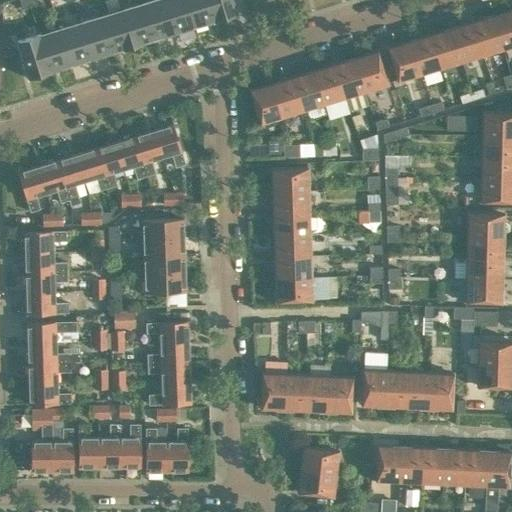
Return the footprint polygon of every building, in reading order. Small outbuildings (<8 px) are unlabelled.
[(29,6),(27,0),(19,0),(22,8),(29,6)] [(174,32),(163,0),(151,0),(142,3),(153,38),(174,32)] [(194,26),(186,0),(163,0),(174,32),(182,29),(194,26)] [(216,20),(209,0),(186,0),(194,26),(213,20),(214,21),(216,20)] [(232,0),(209,0),(216,20),(236,14),(232,0)] [(153,38),(142,3),(121,10),(132,46),(141,44),(141,42),(153,38)] [(511,45),(511,8),(492,15),(502,49),(511,45)] [(132,46),(121,10),(100,16),(111,51),(123,48),(123,49),(132,46)] [(492,15),(471,21),(482,55),(502,49),(492,15)] [(111,51),(100,16),(79,22),(90,58),(111,51)] [(471,21),(450,28),(461,62),(482,55),(471,21)] [(90,58),(79,22),(58,29),(70,64),(90,58)] [(450,28),(429,34),(440,68),(461,62),(450,28)] [(70,64),(58,29),(39,35),(39,34),(37,34),(49,72),(51,71),(50,70),(70,64)] [(49,72),(37,34),(16,41),(28,78),(49,72)] [(429,34),(408,41),(419,75),(440,68),(429,34)] [(408,41),(387,47),(398,81),(419,75),(408,41)] [(386,85),(376,51),(355,57),(365,91),(386,85)] [(365,91),(355,57),(334,63),(344,97),(365,91)] [(344,97),(334,63),(313,70),(323,104),(344,97)] [(323,104),(313,70),(292,76),(303,110),(323,104)] [(511,81),(510,74),(502,77),(506,88),(511,86),(511,81)] [(303,110),(292,76),(271,83),(282,117),(303,110)] [(271,83),(250,89),(261,123),(282,117),(271,83)] [(470,92),(472,100),(484,96),(481,89),(470,92)] [(470,92),(458,96),(461,104),(472,100),(470,92)] [(440,102),(429,105),(431,113),(443,109),(440,102)] [(429,105),(417,108),(419,116),(431,113),(429,105)] [(511,113),(482,113),(482,135),(511,135),(511,113)] [(446,115),(446,130),(476,130),(476,115),(475,115),(446,115)] [(386,118),(374,122),(376,130),(388,126),(386,118)] [(172,125),(152,131),(160,157),(171,154),(173,161),(175,167),(180,165),(185,164),(172,125)] [(405,127),(394,130),(396,138),(408,134),(405,127)] [(394,130),(382,134),(385,142),(396,138),(394,130)] [(152,131),(133,137),(145,176),(155,173),(150,160),(160,157),(152,131)] [(511,135),(482,135),(481,157),(511,157),(511,135)] [(133,137),(114,143),(122,169),(132,166),(136,179),(145,176),(133,137)] [(283,139),(267,140),(268,153),(283,153),(283,145),(283,139)] [(122,169),(114,143),(94,149),(107,188),(116,185),(112,172),(122,169)] [(321,143),(313,144),(313,156),(321,156),(321,143)] [(291,144),(283,145),(283,153),(283,157),(291,156),(291,144)] [(299,144),(291,144),(291,156),(299,156),(299,144)] [(361,160),(369,160),(369,148),(361,148),(361,160)] [(369,148),(369,160),(377,160),(377,148),(369,148)] [(107,188),(94,149),(76,155),(84,181),(94,178),(98,191),(107,188)] [(74,184),(84,181),(76,155),(56,160),(64,187),(69,200),(70,206),(80,203),(74,184)] [(511,157),(481,157),(480,179),(511,179),(511,157)] [(56,160),(37,166),(45,193),(56,190),(60,202),(69,200),(64,187),(56,160)] [(37,166),(18,172),(26,199),(30,212),(40,209),(36,196),(45,193),(37,166)] [(307,168),(271,169),(272,191),(307,190),(307,168)] [(396,168),(383,168),(384,176),(396,176),(396,168)] [(378,176),(366,177),(366,189),(378,188),(378,176)] [(396,176),(383,176),(385,204),(397,204),(396,176)] [(511,179),(480,179),(480,201),(511,201),(511,179)] [(272,191),(272,213),(308,211),(307,190),(272,191)] [(130,192),(120,192),(120,204),(130,204),(130,192)] [(140,192),(130,192),(130,204),(140,204),(140,192)] [(182,192),(173,192),(163,192),(163,204),(183,203),(182,192)] [(367,210),(379,210),(379,202),(367,202),(367,210)] [(379,210),(367,210),(367,222),(379,222),(379,210)] [(308,211),(272,213),(273,234),(309,233),(308,211)] [(100,212),(90,213),(91,225),(100,225),(100,212)] [(90,213),(81,213),(82,225),(91,225),(90,213)] [(467,213),(466,235),(502,236),(503,214),(467,213)] [(52,214),(43,214),(43,227),(53,227),(52,214)] [(61,214),(52,214),(53,227),(62,226),(61,214)] [(142,218),(142,230),(135,230),(135,237),(184,236),(183,217),(142,218)] [(118,225),(108,225),(109,237),(118,237),(118,225)] [(397,225),(385,226),(386,234),(398,233),(397,225)] [(25,253),(52,252),(52,241),(66,241),(65,231),(24,232),(25,253)] [(273,234),(274,256),(309,255),(309,233),(273,234)] [(398,233),(386,234),(386,242),(398,241),(398,233)] [(466,235),(466,257),(501,258),(502,236),(466,235)] [(184,236),(135,237),(136,243),(142,243),(142,256),(184,255),(184,236)] [(118,237),(109,237),(109,249),(119,249),(118,237)] [(102,238),(90,238),(90,248),(102,248),(102,238)] [(368,254),(380,253),(380,245),(368,245),(368,254)] [(102,248),(90,248),(91,257),(102,257),(102,248)] [(52,262),(52,252),(25,253),(25,273),(67,271),(66,262),(52,262)] [(142,256),(143,266),(136,266),(136,273),(185,272),(184,255),(142,256)] [(274,256),(274,278),(310,277),(309,255),(274,256)] [(466,257),(465,279),(501,280),(501,258),(466,257)] [(381,267),(369,267),(369,275),(381,275),(381,267)] [(387,269),(387,277),(399,276),(399,268),(387,269)] [(67,271),(25,273),(26,292),(53,292),(53,281),(67,281),(67,271)] [(185,272),(136,273),(137,279),(143,279),(143,292),(185,291),(185,272)] [(119,274),(110,274),(110,286),(119,286),(119,274)] [(381,275),(369,275),(369,283),(381,283),(381,275)] [(399,276),(387,277),(387,289),(399,288),(399,276)] [(103,277),(91,277),(91,287),(103,287),(103,286),(103,277)] [(274,278),(275,301),(311,299),(310,277),(274,278)] [(465,279),(465,301),(500,302),(501,280),(465,279)] [(119,286),(110,286),(110,298),(120,298),(119,286)] [(103,287),(91,287),(92,296),(103,296),(103,287)] [(53,292),(26,292),(26,313),(68,312),(68,301),(54,302),(53,292)] [(425,304),(425,316),(433,316),(433,304),(425,304)] [(454,305),(454,317),(464,317),(464,305),(454,305)] [(464,305),(464,317),(474,317),(475,305),(464,305)] [(397,308),(389,309),(389,321),(398,321),(397,308)] [(389,309),(381,309),(381,321),(389,321),(389,309)] [(154,319),(145,320),(145,333),(159,332),(160,342),(187,341),(186,321),(166,322),(165,310),(153,310),(154,319)] [(133,311),(113,312),(113,326),(134,325),(133,311)] [(359,320),(351,319),(351,331),(359,332),(359,320)] [(77,320),(56,321),(27,322),(27,342),(55,342),(57,342),(56,332),(78,331),(77,320)] [(313,320),(305,321),(305,333),(313,333),(313,320)] [(305,321),(297,321),(297,333),(305,333),(305,321)] [(261,322),(261,334),(269,334),(269,322),(261,322)] [(104,328),(93,329),(93,338),(104,338),(104,328)] [(122,330),(110,331),(110,340),(123,340),(122,330)] [(104,338),(93,338),(93,348),(104,348),(104,338)] [(123,340),(110,340),(111,350),(123,349),(123,340)] [(160,342),(160,353),(146,354),(146,363),(188,361),(187,341),(160,342)] [(511,341),(478,341),(477,363),(511,364),(511,341)] [(55,353),(55,342),(27,342),(28,363),(56,362),(69,362),(80,361),(80,352),(55,353)] [(189,382),(188,361),(146,363),(147,373),(161,373),(161,383),(189,382)] [(70,372),(69,362),(56,362),(28,363),(29,382),(56,382),(56,372),(70,372)] [(511,364),(477,363),(476,386),(511,386),(511,364)] [(105,369),(94,369),(94,379),(105,378),(105,369)] [(363,369),(361,405),(383,406),(385,370),(363,369)] [(383,406),(405,407),(407,371),(385,370),(383,406)] [(123,371),(111,371),(112,380),(124,380),(123,371)] [(405,407),(427,408),(429,372),(407,371),(405,407)] [(262,372),(261,408),(283,409),(284,373),(262,372)] [(449,409),(451,373),(429,372),(427,408),(449,409)] [(283,409),(305,410),(306,375),(284,373),(283,409)] [(305,410),(327,411),(328,376),(306,375),(305,410)] [(327,411),(349,412),(351,377),(328,376),(327,411)] [(105,378),(94,379),(95,388),(106,388),(105,378)] [(124,380),(112,380),(112,390),(124,389),(124,380)] [(57,393),(56,382),(29,382),(29,404),(71,403),(70,392),(57,393)] [(161,383),(162,394),(148,394),(148,404),(189,403),(189,382),(161,383)] [(467,398),(459,398),(459,410),(467,411),(467,398)] [(98,405),(89,406),(89,417),(98,417),(98,405)] [(107,405),(98,405),(98,417),(108,417),(107,405)] [(128,405),(118,405),(118,417),(128,417),(128,405)] [(30,442),(31,471),(51,470),(51,442),(51,421),(51,408),(31,409),(31,427),(41,427),(41,442),(30,442)] [(60,408),(51,408),(51,421),(60,421),(60,408)] [(166,408),(156,408),(156,420),(166,420),(166,408)] [(175,408),(166,408),(166,420),(176,420),(175,408)] [(60,421),(51,421),(51,442),(51,470),(72,470),(72,441),(72,428),(61,428),(61,421),(60,421)] [(98,438),(88,438),(88,424),(78,424),(78,467),(98,467),(98,438)] [(118,467),(118,437),(118,424),(98,424),(98,438),(98,467),(118,467)] [(129,424),(129,437),(118,437),(118,467),(139,466),(139,424),(129,424)] [(166,441),(155,441),(155,428),(145,428),(145,470),(166,470),(166,441)] [(187,470),(187,428),(176,428),(176,441),(166,441),(166,470),(187,470)] [(399,446),(377,445),(375,480),(397,481),(399,446)] [(421,447),(399,446),(397,481),(419,482),(421,447)] [(337,451),(302,447),(299,469),(335,473),(337,451)] [(443,448),(421,447),(419,482),(441,483),(443,448)] [(465,449),(443,448),(441,483),(463,484),(465,449)] [(465,449),(463,484),(484,485),(486,450),(465,449)] [(486,450),(484,485),(507,487),(509,451),(486,450)] [(372,474),(372,462),(364,462),(364,474),(372,474)] [(335,473),(299,469),(297,492),(332,496),(335,473)] [(381,499),(380,511),(394,511),(395,500),(381,499)] [(367,511),(368,502),(360,501),(359,511),(367,511)] [(375,511),(376,503),(368,502),(367,511),(375,511)]
